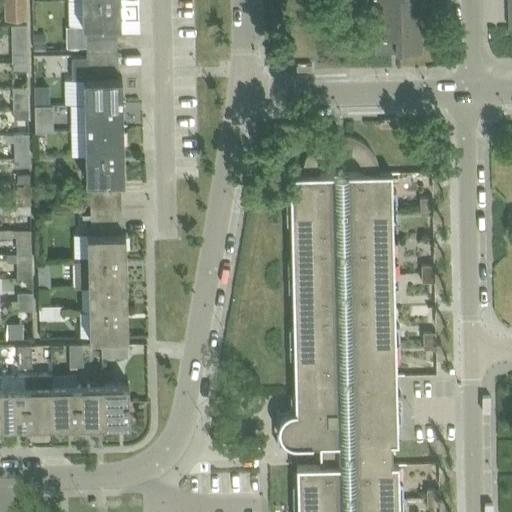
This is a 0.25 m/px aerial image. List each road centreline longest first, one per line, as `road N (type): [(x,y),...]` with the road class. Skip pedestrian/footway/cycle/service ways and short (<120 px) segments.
road 1 (residential): [(7,478),(129,472),(162,450),(188,406),(241,92)]
road 2 (residential): [(471,348),(468,91)]
road 3 (residential): [(171,230),(163,0)]
road 4 (residential): [(241,92),(468,91)]
road 5 (residential): [(474,511),(471,348)]
